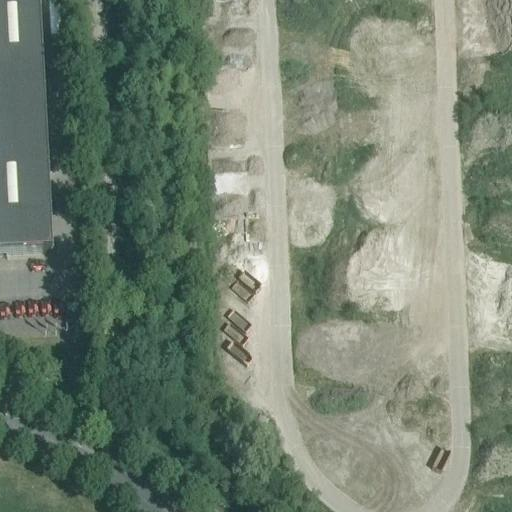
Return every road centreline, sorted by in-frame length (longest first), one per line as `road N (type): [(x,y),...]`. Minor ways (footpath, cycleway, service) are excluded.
road 1 (unknown): [(0,284),(55,271),(67,241),(60,0)]
road 2 (tertiary): [(152,511),(100,471),(0,424)]
